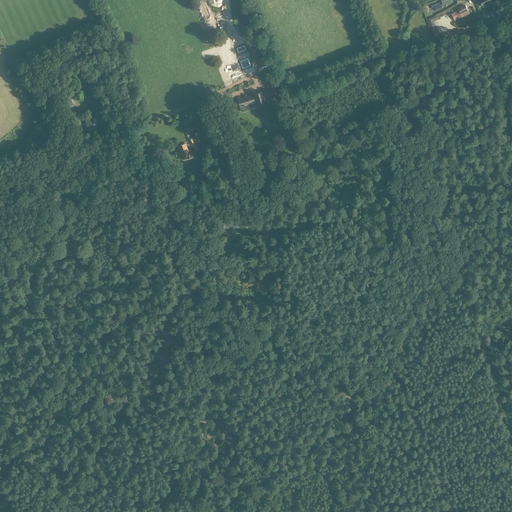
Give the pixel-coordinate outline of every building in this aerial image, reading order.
[(441,4),(440,4),(439,2),(431,5),(432,9),(435,8),(436,11),(443,8),(441,4)] [(468,10),(465,5),(458,9),(459,10),(455,12),(459,19),(469,13),(468,10)] [(436,27),(436,26),(434,21),(439,19),(437,15),(428,19),(432,29),(436,27)] [(254,73),(241,38),(241,36),(235,39),(235,38),(232,39),(233,42),(234,42),(238,53),(237,53),(241,65),(236,67),(237,69),(237,70),(235,70),(230,71),(231,74),(230,74),(231,79),(236,77),(236,76),(245,73),(245,74),(249,73),(249,74),(254,73)] [(252,49),(256,47),(260,46),(257,37),(248,40),(252,49)] [(259,56),(261,59),(265,58),(261,46),(260,46),(256,47),(259,56)] [(82,75),(83,82),(91,80),(90,73),(82,75)] [(250,109),(250,108),(249,104),(256,101),(257,103),(264,101),(263,98),(267,97),(267,98),(271,97),(270,96),(273,95),(277,94),(275,89),(264,92),(263,91),(262,92),(254,94),(242,98),(238,99),(238,101),(240,107),(241,111),(243,111),(250,109)] [(67,109),(74,105),(72,102),(70,97),(63,100),(67,109)] [(281,101),(283,106),(293,103),(292,98),(281,101)] [(97,116),(85,119),(88,131),(100,128),(97,116)] [(194,132),(194,133),(199,131),(197,125),(187,129),(189,134),(194,132)] [(189,154),(185,143),(178,146),(183,157),(184,160),(190,157),(189,154)] [(237,221),(224,223),(225,231),(228,231),(228,230),(234,229),(234,225),(238,224),(237,221)]
